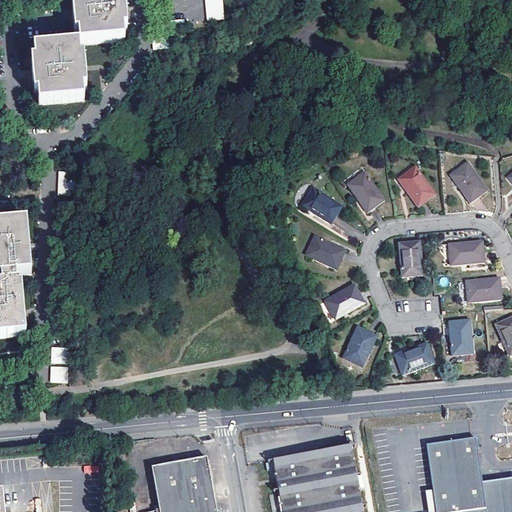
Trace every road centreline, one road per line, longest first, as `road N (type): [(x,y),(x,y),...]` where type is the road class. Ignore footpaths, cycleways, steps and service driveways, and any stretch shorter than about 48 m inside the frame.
road 1 (residential): [(137,0),(138,63),(74,133),(47,147),(41,393),(0,397)]
road 2 (residential): [(511,390),(223,417)]
road 3 (residential): [(511,268),(483,224),(387,231),(369,255),(383,303)]
road 4 (residential): [(223,417),(0,438)]
road 5 (residential): [(0,123),(16,121),(10,25),(63,18)]
